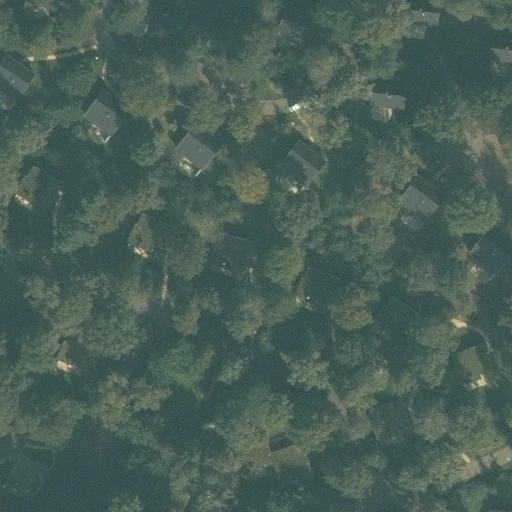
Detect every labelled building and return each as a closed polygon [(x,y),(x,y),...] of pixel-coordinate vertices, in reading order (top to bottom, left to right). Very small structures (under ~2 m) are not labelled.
[(26,0),(23,9),(24,10),(28,0),(56,10),(59,0),(26,0)] [(161,0),(156,0),(144,33),(145,33),(149,24),(177,34),(186,9),(161,0)] [(407,0),(404,32),(405,32),(406,22),(436,26),(439,0),(407,0)] [(288,7),(276,41),(280,32),(309,42),(318,17),(288,7)] [(511,36),(494,34),(490,71),(491,71),(492,61),(511,62),(511,36)] [(34,74),(7,57),(0,67),(0,89),(16,100),(11,108),(34,74)] [(375,79),(370,115),(371,115),(372,105),(403,109),(406,83),(375,79)] [(103,91),(85,117),(110,135),(105,143),(130,110),(103,91)] [(221,145),(196,125),(177,150),(201,169),(196,176),(196,177),(221,145)] [(299,142),(280,167),(305,186),(299,194),(325,162),(299,142)] [(34,210),(43,216),(57,192),(62,184),(34,167),(15,198),(16,198),(20,191),(27,195),(26,196),(29,198),(30,197),(38,202),(34,210)] [(444,196),(418,177),(399,202),(425,221),(419,228),(420,229),(444,196)] [(143,214),(128,247),(129,247),(132,240),(140,243),(139,244),(142,246),(143,245),(152,249),(148,257),(158,262),(169,236),(173,228),(143,214)] [(490,281),(496,273),(511,251),(511,246),(489,229),(470,254),(495,273),(490,280),(490,281)] [(221,234),(211,268),(212,269),(214,261),(222,263),(222,264),(225,265),(226,264),(235,267),(233,276),(243,279),(251,252),(253,243),(221,234)] [(309,267),(295,301),(296,301),(299,294),(307,297),(306,298),(309,299),(310,298),(319,302),(316,310),(326,314),(336,289),(340,280),(309,267)] [(393,297),(373,327),(378,321),(384,325),(384,327),(387,328),(387,327),(396,333),(390,341),(399,347),(414,324),(420,316),(393,297)] [(71,331),(57,364),(58,364),(61,357),(69,360),(68,361),(71,363),(72,361),(81,365),(77,374),(87,378),(98,353),(102,344),(71,331)] [(486,383),(496,379),(486,353),(483,344),(452,355),(464,389),(465,389),(462,381),(470,379),(470,380),(474,379),(473,377),(482,374),(486,383)] [(206,389),(176,376),(161,409),(162,409),(165,402),(172,405),(172,406),(175,408),(176,407),(185,411),(181,419),(191,424),(202,399),(206,389)] [(400,400),(369,411),(381,445),(382,445),(380,437),(387,434),(388,436),(391,434),(390,433),(400,430),(403,438),(413,435),(404,409),(400,400)] [(21,455),(26,445),(33,431),(23,426),(20,432),(0,422),(0,452),(8,457),(7,459),(16,464),(21,455)] [(264,467),(274,464),(271,454),(267,444),(262,429),(251,432),(254,438),(233,446),(245,480),(246,479),(243,472),(251,469),(251,470),(255,469),(254,468),(263,465),(264,467)] [(301,443),(271,454),(274,464),(283,488),(284,488),(281,480),(288,477),(289,479),(292,477),(292,476),(301,473),(304,482),(314,478),(305,452),(301,443)] [(16,464),(4,487),(5,487),(9,480),(16,484),(15,485),(18,486),(19,485),(28,489),(24,498),(34,503),(45,478),(50,469),(21,455),(16,464)] [(166,471),(150,503),(151,503),(154,496),(161,500),(161,501),(164,502),(164,501),(173,506),(170,511),(182,511),(191,494),(196,486),(166,471)]
